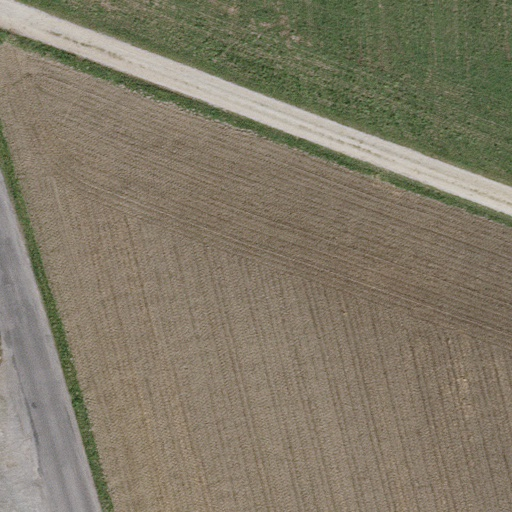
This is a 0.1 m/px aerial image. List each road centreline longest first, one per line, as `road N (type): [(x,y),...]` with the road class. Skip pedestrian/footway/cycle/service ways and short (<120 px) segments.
road 1 (track): [(511,198),(0,12)]
road 2 (unclassified): [(0,242),(81,511)]
